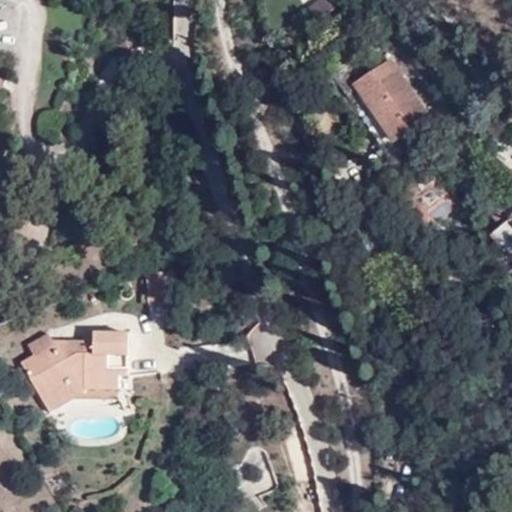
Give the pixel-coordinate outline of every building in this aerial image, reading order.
[(344,3),(342,0),(319,0),(304,14),(316,27),(344,3)] [(390,57),(351,84),(395,143),(432,117),(390,57)] [(435,165),(400,194),(428,231),(466,201),(435,165)] [(511,209),(500,196),(487,204),(503,224),(511,234),(511,209)] [(168,230),(177,230),(175,197),(166,198),(168,230)] [(511,234),(503,224),(490,233),(501,244),(511,234)] [(145,306),(174,303),(171,282),(143,285),(145,306)] [(30,341),(35,348),(44,356),(62,339),(49,325),(30,341)] [(41,394),(57,380),(78,378),(78,386),(117,387),(119,371),(129,372),(130,326),(96,326),(96,340),(89,340),(89,355),(67,355),(68,339),(62,339),(44,356),(35,348),(16,365),(41,394)] [(89,355),(89,340),(68,339),(67,355),(89,355)] [(74,398),(57,380),(41,394),(56,411),(74,398)] [(406,404),(391,406),(394,435),(408,435),(406,404)]
